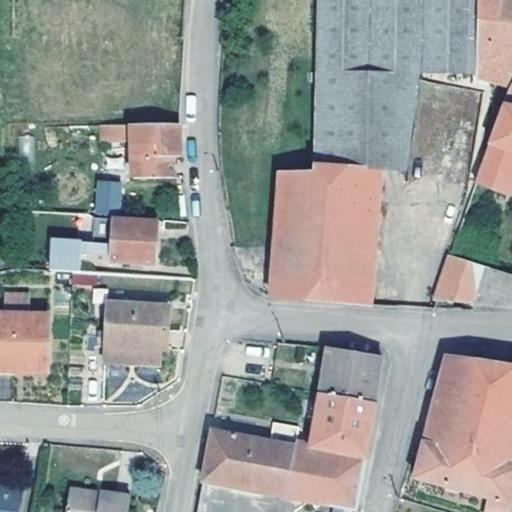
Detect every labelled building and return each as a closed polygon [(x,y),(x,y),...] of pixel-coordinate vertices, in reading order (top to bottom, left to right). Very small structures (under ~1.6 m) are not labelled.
[(419,71),(471,72),(471,0),(315,0),(313,161),(377,170),(402,172),(419,71)] [(511,0),(471,0),(471,72),(471,76),(508,85),(511,78),(511,0)] [(511,78),(508,85),(500,107),(511,109),(511,78)] [(508,193),(511,180),(511,109),(500,107),(474,181),(508,193)] [(133,142),(133,161),(134,178),(174,178),(173,156),(180,156),(179,124),(103,125),(102,143),(118,142),(133,142)] [(133,142),(118,142),(119,161),(133,161),(133,142)] [(377,170),(313,161),(312,170),(278,171),(269,296),(368,304),(377,170)] [(121,182),(99,180),(97,212),(119,214),(121,182)] [(112,253),(111,260),(155,263),(158,222),(96,218),(94,233),(94,243),(112,245),(112,253)] [(52,240),(50,270),(72,271),(80,272),(81,250),(82,242),(82,241),(52,240)] [(94,243),(82,242),(81,250),(112,253),(112,245),(94,243)] [(511,274),(448,254),(432,299),(470,302),(511,304),(511,274)] [(8,297),(8,316),(28,316),(28,297),(8,297)] [(105,347),(104,362),(166,365),(170,307),(108,303),(106,331),(97,330),(96,346),(105,347)] [(0,315),(0,370),(47,372),(47,317),(0,315)] [(380,355),(374,355),(325,348),(318,392),(372,402),(375,384),(380,355)] [(511,366),(443,356),(428,413),(419,451),(412,478),(443,486),(458,490),(486,497),(483,511),(505,511),(510,496),(511,486),(511,366)] [(359,478),(372,402),(318,392),(309,444),(294,442),(293,446),(268,441),(210,430),(201,480),(235,486),(287,496),(288,492),(299,495),(303,492),(308,500),(316,494),(319,498),(330,500),(329,504),(333,505),(350,509),(353,510),(359,478)] [(272,422),(268,441),(293,446),(294,442),(296,426),(272,422)] [(230,511),(235,486),(201,480),(195,511),(230,511)] [(0,511),(15,511),(19,489),(0,485),(0,511)] [(458,490),(443,486),(441,494),(456,498),(458,490)] [(98,498),(98,491),(68,487),(67,494),(98,498)] [(125,511),(128,495),(98,491),(98,498),(67,494),(64,511),(125,511)]
